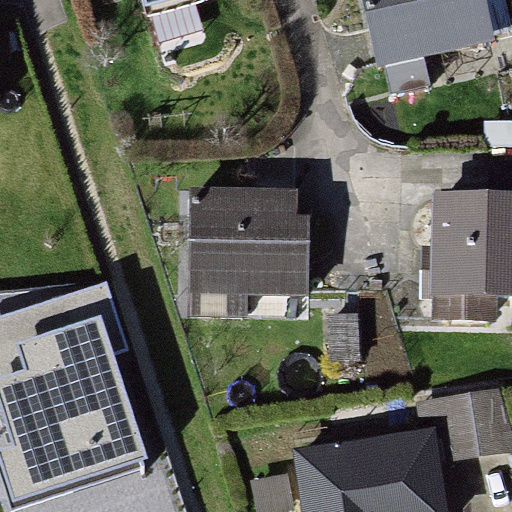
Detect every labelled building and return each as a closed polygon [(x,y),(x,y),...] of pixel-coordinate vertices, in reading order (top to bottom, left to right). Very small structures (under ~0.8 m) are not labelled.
[(224,0),(135,0),(145,33),(227,9),(224,0)] [(476,0),(363,0),(383,81),(490,54),(476,0)] [(302,217),(194,219),(195,324),(304,322),(302,217)] [(511,221),(426,225),(430,318),(511,314),(511,221)] [(104,285),(0,320),(0,384),(20,443),(0,450),(0,459),(18,511),(19,511),(148,468),(108,353),(126,347),(104,285)] [(441,511),(436,453),(298,467),(302,511),(441,511)]
